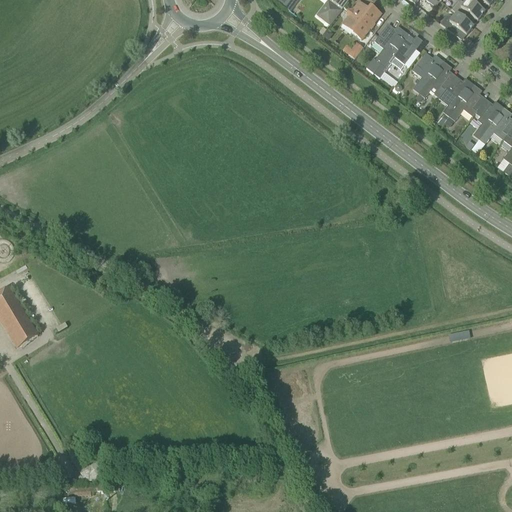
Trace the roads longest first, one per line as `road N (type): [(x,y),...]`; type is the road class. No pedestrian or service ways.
road 1 (track): [(0,209),(197,326),(238,378),(312,511)]
road 2 (track): [(197,326),(268,357),(511,306)]
road 3 (primary): [(511,229),(272,51)]
road 4 (unclassified): [(0,162),(98,108),(151,52)]
